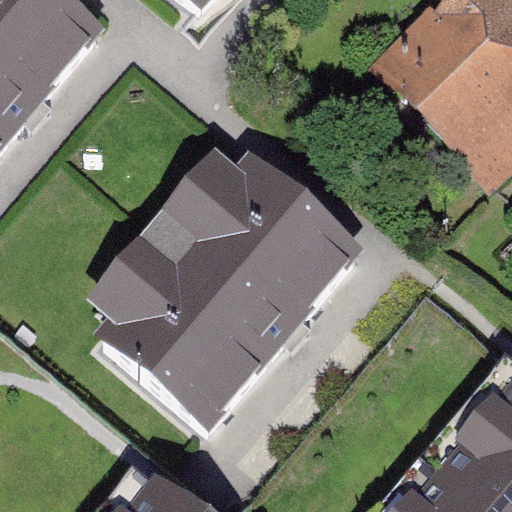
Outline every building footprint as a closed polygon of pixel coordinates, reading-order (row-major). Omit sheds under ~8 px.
[(0,0),(0,164),(106,35),(60,0),(0,0)] [(229,0),(166,0),(203,34),(229,0)] [(511,2),(510,0),(477,0),(384,90),(503,212),(511,203),(511,2)] [(105,330),(90,347),(207,447),(364,261),(250,159),(236,175),(215,157),(84,312),(105,330)] [(511,511),(511,387),(400,511),(511,511)]
